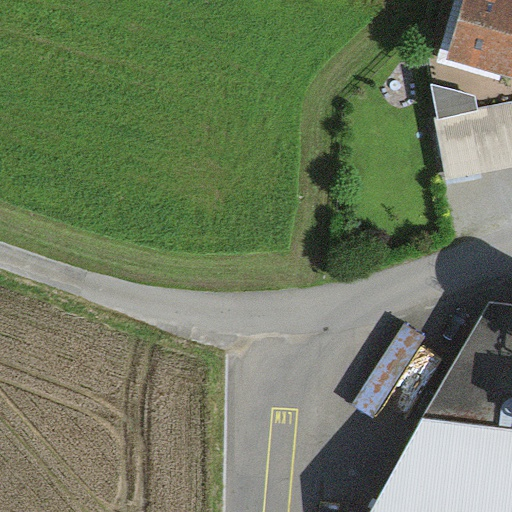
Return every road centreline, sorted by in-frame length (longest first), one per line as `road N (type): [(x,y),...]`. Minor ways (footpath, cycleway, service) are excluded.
road 1 (track): [(269,315),(229,320),(0,255)]
road 2 (residential): [(511,253),(269,315)]
